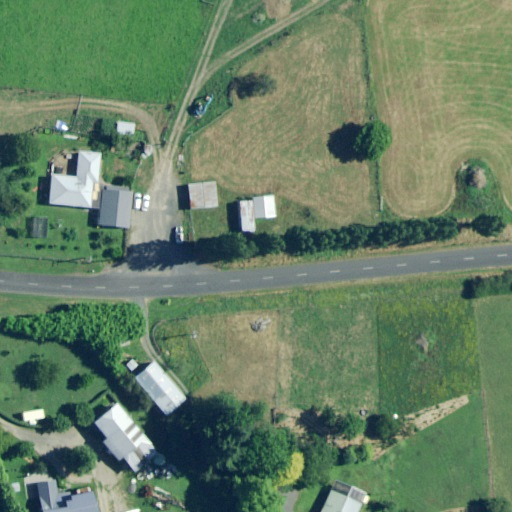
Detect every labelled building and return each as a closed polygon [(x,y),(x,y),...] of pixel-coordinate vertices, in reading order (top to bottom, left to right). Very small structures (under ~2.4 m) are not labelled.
[(48,203),(100,207),(99,223),(127,226),(131,187),(106,184),(106,178),(99,177),(101,152),(76,149),(74,175),(50,173),(48,203)] [(186,184),(188,206),(216,204),(214,182),(186,184)] [(253,232),(252,217),(273,216),(272,194),(250,195),(251,200),(238,201),(240,233),(253,232)] [(151,358),(131,375),(164,414),(184,397),(151,358)] [(116,460),(120,456),(133,472),(157,453),(116,403),(92,423),(105,438),(101,441),(116,460)] [(91,511),(93,511),(89,489),(64,493),(35,498),(37,511),(91,511)] [(319,511),(355,511),(360,502),(328,490),(319,511)]
